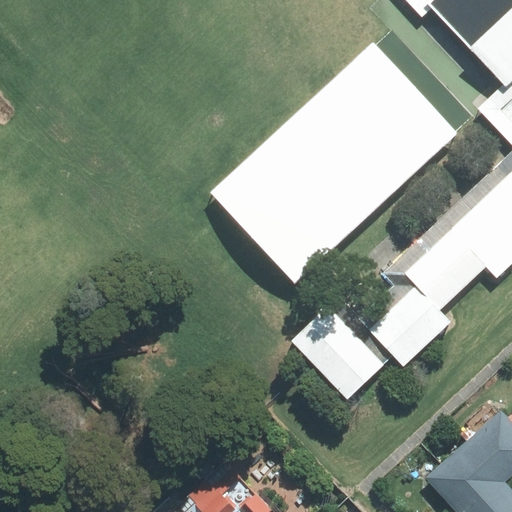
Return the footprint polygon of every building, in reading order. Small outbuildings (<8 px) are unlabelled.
[(511,0),(410,0),(425,15),(436,5),(511,83),(511,0)] [(511,177),(406,273),(417,285),(372,326),(410,367),(460,323),(448,309),(494,267),(502,276),(511,267),(511,177)] [(389,366),(330,309),(295,345),(354,402),(389,366)] [(443,463),(457,478),(505,482),(511,475),(511,422),(507,417),(501,411),(443,463)] [(269,511),(221,460),(164,511),(269,511)] [(443,463),(428,478),(459,511),(489,511),(511,491),(511,489),(505,482),(457,478),(443,463)] [(511,511),(511,491),(489,511),(511,511)]
